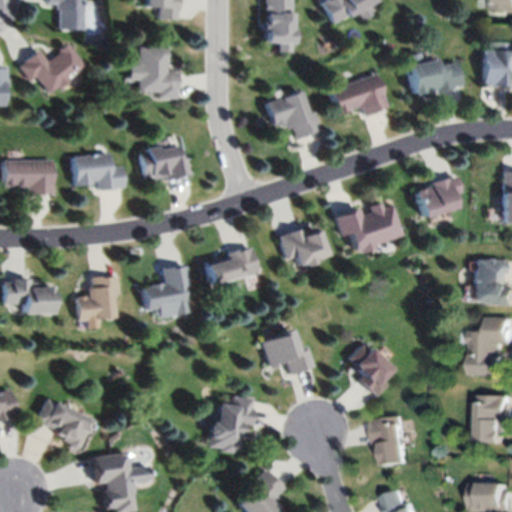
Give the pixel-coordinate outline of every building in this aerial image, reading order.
[(82,0),(81,27),(56,26),(57,9),(54,9),(54,3),(46,3),(46,0),(82,0)] [(174,0),(175,18),(156,19),(156,8),(142,8),(142,0),(174,0)] [(289,0),(287,49),(275,48),(275,44),(260,43),(261,0),(289,0)] [(369,0),(365,3),(369,11),(358,18),(354,10),(328,25),(315,2),(318,0),(369,0)] [(495,0),(511,0),(511,13),(495,13),(495,0)] [(31,74),(27,78),(17,67),(34,50),(45,61),(57,50),(57,49),(64,42),(82,60),(65,76),(67,79),(58,87),(56,85),(48,92),(31,74)] [(134,47),(161,47),(161,72),(172,72),(172,97),(153,97),(153,91),(133,91),(134,47)] [(478,47),(511,48),(511,78),(504,78),(504,85),(476,84),(478,47)] [(400,64),(429,56),(430,64),(437,62),(437,65),(450,61),(455,83),(445,86),(446,88),(428,92),(427,89),(408,94),(400,64)] [(321,89),(369,72),(381,106),(357,114),(354,105),(329,114),(321,89)] [(294,91),(300,111),(306,109),(312,129),(288,136),(285,126),(279,128),(277,122),(268,124),(261,101),(294,91)] [(184,173),(162,179),(160,174),(147,178),(146,174),(140,175),(134,154),(140,152),(139,147),(149,144),(148,141),(162,138),(163,144),(170,142),(174,155),(179,154),(184,173)] [(67,156),(103,153),(104,167),(117,166),(118,186),(109,186),(110,188),(93,189),(93,180),(87,180),(87,183),(69,184),(67,156)] [(0,159),(49,159),(49,192),(24,192),(24,187),(0,187),(0,159)] [(511,171),(511,220),(497,220),(498,171),(511,171)] [(449,206),(415,217),(407,190),(416,187),(415,185),(440,177),(441,179),(449,176),(454,190),(445,193),(449,206)] [(368,243),(369,246),(356,251),(355,248),(347,251),(340,231),(335,233),(328,214),(352,206),(355,214),(363,211),(361,205),(374,200),(377,206),(385,203),(396,234),(368,243)] [(270,234),(295,226),(297,232),(311,227),(320,253),(306,257),(307,262),(298,265),(296,260),(289,263),(286,255),(278,258),(270,234)] [(200,264),(220,257),(219,252),(244,243),(252,268),(225,277),(230,291),(217,295),(212,281),(206,283),(200,264)] [(468,258),(486,258),(486,261),(498,261),(498,272),(494,272),(494,285),(511,285),(511,303),(488,303),(488,299),(468,298),(468,258)] [(168,305),(141,310),(136,286),(157,282),(155,267),(179,263),(183,285),(176,286),(181,310),(170,312),(168,305)] [(107,293),(109,315),(73,320),(70,297),(82,295),(81,288),(86,287),(85,275),(99,274),(99,275),(110,274),(112,292),(107,293)] [(16,311),(16,303),(0,303),(0,282),(7,282),(7,278),(27,278),(27,282),(49,282),(49,311),(16,311)] [(475,331),(491,331),(491,317),(511,317),(511,343),(502,343),(502,353),(508,353),(508,374),(475,374),(475,331)] [(254,341),(283,330),(290,350),(301,346),(307,364),(285,372),(279,358),(263,364),(254,341)] [(363,345),(385,368),(376,377),(380,382),(367,395),(350,377),(354,373),(339,357),(354,343),(359,349),(363,345)] [(0,387),(3,386),(13,413),(0,418),(0,387)] [(484,393),(511,393),(511,423),(509,423),(508,441),(484,441),(484,393)] [(208,421),(210,402),(222,404),(223,396),(246,398),(243,425),(235,425),(234,431),(237,432),(236,441),(235,441),(234,449),(226,448),(226,452),(212,450),(212,448),(199,447),(202,425),(203,425),(204,420),(208,421)] [(41,397),(87,419),(73,448),(64,444),(64,443),(58,440),(59,437),(37,426),(38,423),(30,420),(41,397)] [(404,415),(410,461),(388,464),(385,447),(378,448),(374,420),(404,415)] [(89,455),(123,452),(128,510),(110,511),(109,508),(102,508),(100,484),(92,484),(89,455)] [(243,481),(259,467),(276,487),(269,493),(272,496),(269,499),(277,508),(272,511),(243,511),(234,501),(249,487),(243,481)] [(473,510),(474,481),(510,482),(509,492),(511,492),(511,511),(490,511),(473,510)] [(414,503),(417,511),(389,511),(384,496),(401,489),(407,505),(414,503)]
